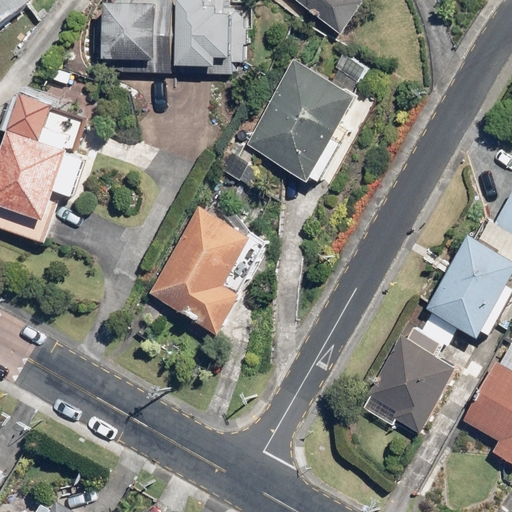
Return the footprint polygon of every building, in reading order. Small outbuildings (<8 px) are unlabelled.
[(0,0),(0,35),(42,0),(0,0)] [(102,64),(122,65),(122,69),(185,72),(244,76),(245,62),(253,63),(256,13),(248,12),(249,2),(222,0),(120,0),(120,8),(105,7),(102,64)] [(308,0),(357,32),(377,0),(308,0)] [(263,188),(279,157),(336,186),(387,96),(367,87),(377,64),(351,52),(340,74),(304,57),(254,144),(239,136),(223,167),(263,188)] [(59,134),(71,99),(34,87),(0,193),(0,226),(54,244),(71,192),(88,197),(103,149),(59,134)] [(266,235),(209,203),(158,294),(233,335),(258,288),(242,279),(266,235)] [(482,234),(439,307),(492,339),(498,328),(504,332),(511,318),(511,204),(502,222),(499,220),(488,238),(482,234)] [(419,334),(410,329),(364,406),(403,429),(409,419),(432,433),(472,367),(450,354),(466,327),(435,308),(419,334)] [(511,456),(511,362),(507,359),(473,421),(508,440),(502,451),(511,456)] [(0,490),(10,471),(0,465),(0,490)] [(85,511),(60,499),(56,508),(45,503),(39,511),(13,511),(4,507),(0,511),(85,511)]
